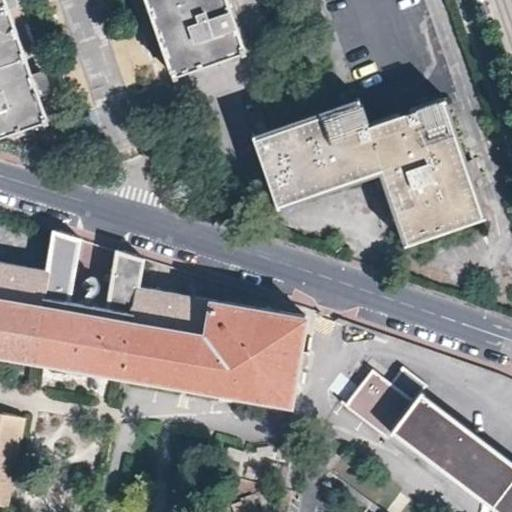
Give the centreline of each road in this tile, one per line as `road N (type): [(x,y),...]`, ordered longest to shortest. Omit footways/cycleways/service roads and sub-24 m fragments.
road 1 (residential): [(511,339),(0,172)]
road 2 (residential): [(511,124),(470,0)]
